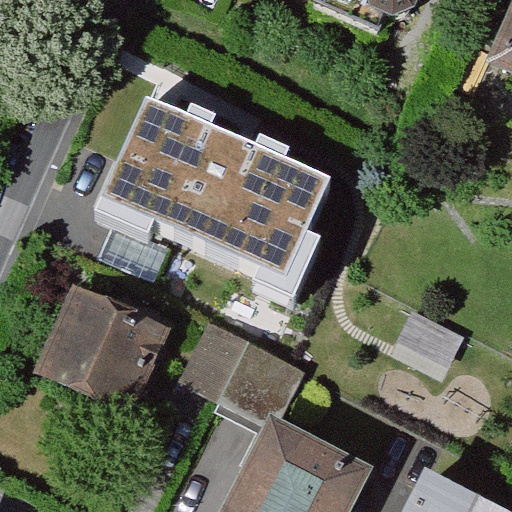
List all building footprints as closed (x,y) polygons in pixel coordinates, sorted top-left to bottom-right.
[(306,0),(357,23),(365,21),(368,35),(393,46),(415,37),(425,14),(421,2),(425,0),(306,0)] [(511,93),(511,32),(490,83),(511,93)] [(176,96),(125,194),(231,248),(276,161),(243,144),(249,133),(176,96)] [(214,281),(101,227),(84,262),(197,316),(214,281)] [(162,341),(72,303),(36,389),(126,427),(162,341)] [(313,369),(217,323),(189,382),(285,429),(313,369)] [(352,511),(367,484),(264,431),(221,511),(352,511)] [(477,511),(439,492),(428,511),(477,511)]
